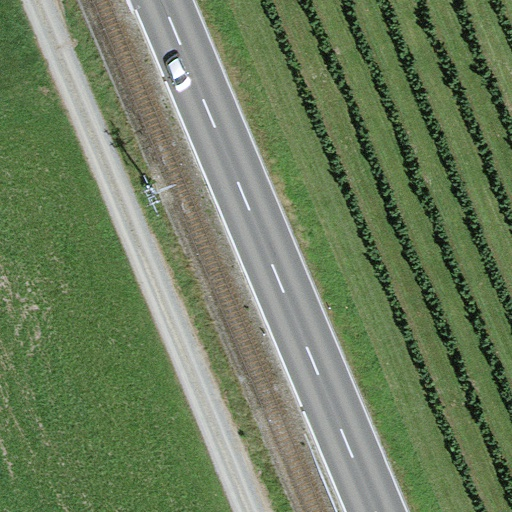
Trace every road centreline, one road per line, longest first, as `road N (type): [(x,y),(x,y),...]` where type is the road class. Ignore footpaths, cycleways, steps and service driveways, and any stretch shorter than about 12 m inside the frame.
road 1 (primary): [(372,511),(159,0)]
road 2 (track): [(236,511),(26,0)]
